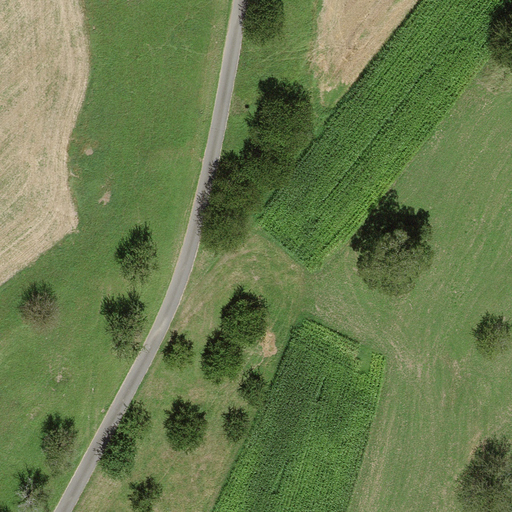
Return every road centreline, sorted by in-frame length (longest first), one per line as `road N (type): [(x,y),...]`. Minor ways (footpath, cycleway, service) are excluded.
road 1 (track): [(148,344),(195,222),(238,0)]
road 2 (track): [(80,474),(81,369),(117,221)]
road 3 (track): [(60,511),(148,344)]
road 4 (track): [(148,344),(249,226)]
